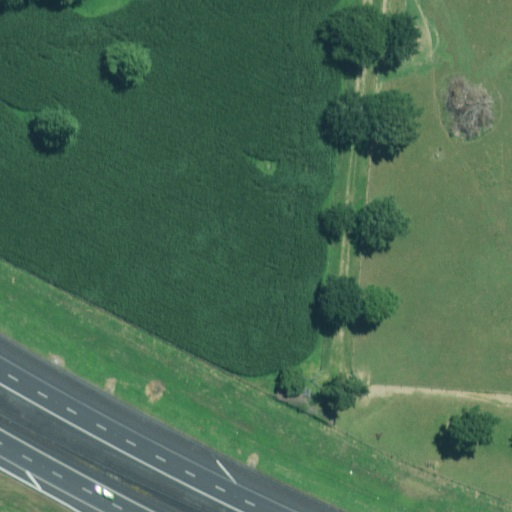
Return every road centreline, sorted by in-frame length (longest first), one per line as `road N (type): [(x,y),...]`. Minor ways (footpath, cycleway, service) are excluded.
road 1 (motorway): [(0,369),(266,511)]
road 2 (motorway): [(125,511),(0,442)]
